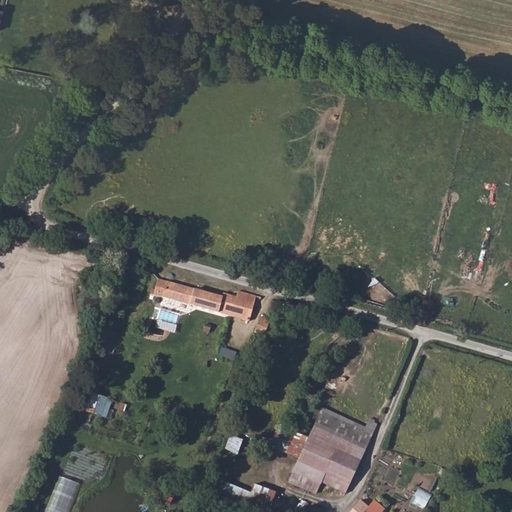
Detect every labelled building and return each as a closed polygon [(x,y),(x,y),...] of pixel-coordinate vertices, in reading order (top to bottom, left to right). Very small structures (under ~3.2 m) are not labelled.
[(262,295),(250,291),(248,296),(229,290),(227,293),(165,274),(162,283),(169,286),(168,291),(255,317),(262,295)] [(128,314),(141,319),(148,302),(134,297),(128,314)] [(263,328),(271,331),(277,317),(269,314),(263,328)] [(86,410),(107,417),(113,398),(92,391),(86,410)] [(291,417),(286,429),(370,455),(381,434),(371,428),(329,409),(318,431),(291,417)] [(375,419),(371,428),(381,434),(385,423),(375,419)] [(370,455),(286,429),(277,446),(306,460),(296,484),(321,496),(328,482),(351,493),(370,455)] [(231,434),(225,448),(238,453),(244,440),(231,434)] [(69,511),(82,484),(61,475),(44,511),(69,511)] [(254,484),(252,490),(220,481),(216,496),(270,511),(276,490),(254,484)] [(418,486),(412,501),(426,507),(432,492),(418,486)] [(373,507),(366,500),(365,503),(355,511),(385,511),(388,510),(380,501),(373,507)]
